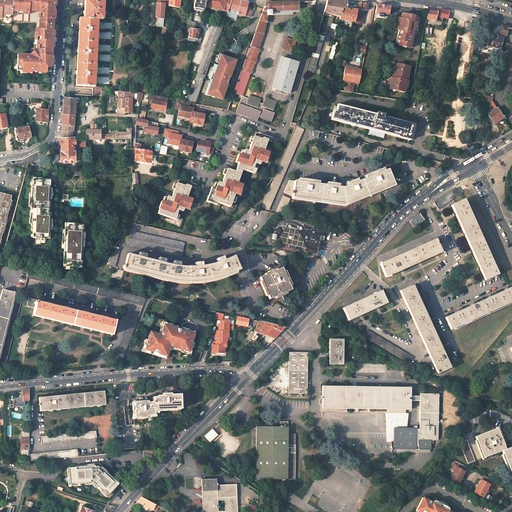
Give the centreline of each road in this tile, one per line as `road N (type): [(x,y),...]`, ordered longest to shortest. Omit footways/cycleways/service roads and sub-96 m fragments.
road 1 (primary): [(472,164),(392,223),(243,380)]
road 2 (unclassified): [(0,386),(221,370),(243,380)]
road 3 (unclassified): [(62,0),(53,136),(22,156),(0,159)]
road 4 (primary): [(243,380),(119,511)]
